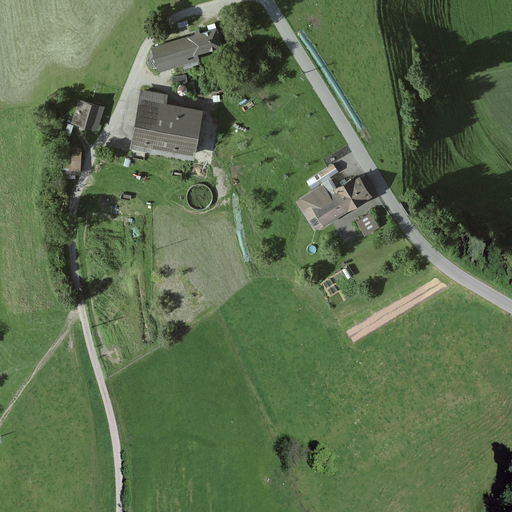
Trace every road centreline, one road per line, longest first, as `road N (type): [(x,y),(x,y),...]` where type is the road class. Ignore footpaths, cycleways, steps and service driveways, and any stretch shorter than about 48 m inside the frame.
road 1 (unclassified): [(226,0),(184,12),(141,50),(75,200),(75,275),(111,422),(120,511)]
road 2 (tertiary): [(267,0),(404,224),(447,268),(511,308)]
